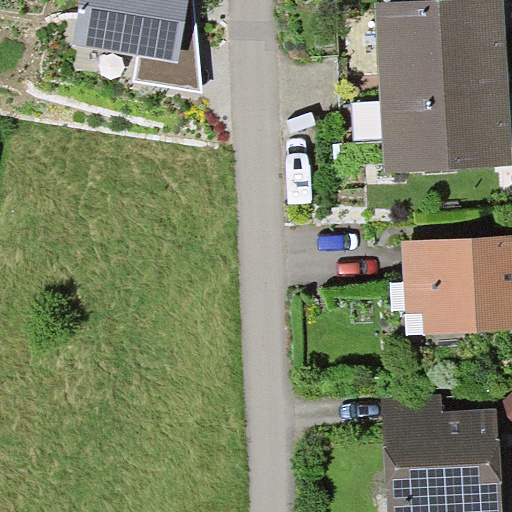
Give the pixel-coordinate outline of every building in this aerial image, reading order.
[(185,0),(83,0),(77,41),(176,57),(185,0)] [(490,4),(331,14),(335,92),(481,84),(480,72),(493,71),(490,4)] [(481,95),(481,84),(335,92),(339,170),(499,162),(495,95),(481,95)] [(511,282),(510,244),(402,250),(404,286),(425,285),(428,329),(511,323),(511,282)] [(485,503),(480,424),(390,429),(395,508),(407,508),(407,511),(447,511),(447,506),(485,503)]
